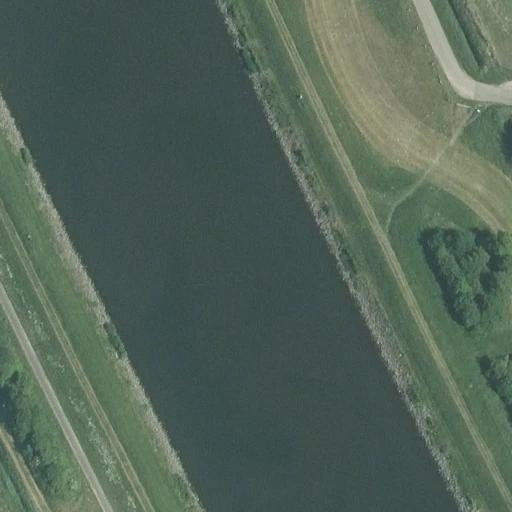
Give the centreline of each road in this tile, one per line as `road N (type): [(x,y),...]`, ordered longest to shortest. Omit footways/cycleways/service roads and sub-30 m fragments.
road 1 (track): [(279,0),(369,206),(511,483)]
road 2 (track): [(466,89),(453,148),(427,177),(369,206)]
road 3 (unclassified): [(511,99),(466,89),(421,0)]
